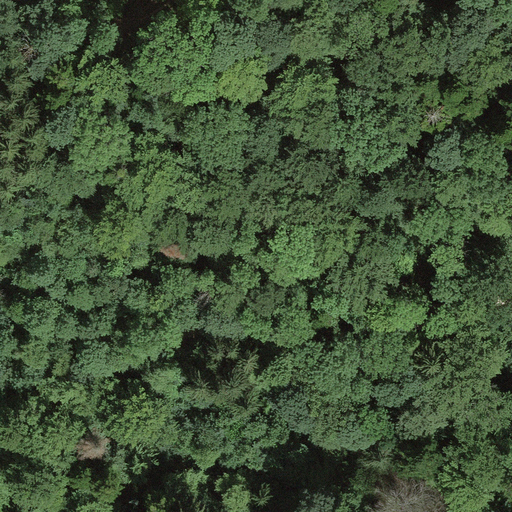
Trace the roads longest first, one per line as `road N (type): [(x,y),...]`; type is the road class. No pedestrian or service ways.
road 1 (track): [(0,398),(208,326),(444,313),(511,293)]
road 2 (track): [(0,58),(86,34),(158,0)]
